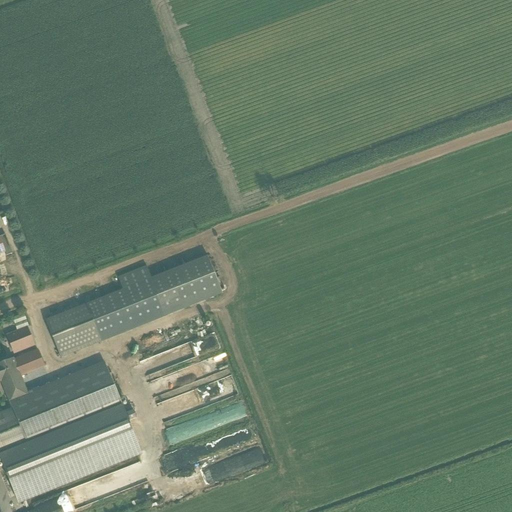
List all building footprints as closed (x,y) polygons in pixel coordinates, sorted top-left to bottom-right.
[(0,254),(5,253),(6,255),(12,253),(5,234),(0,236),(0,254)] [(207,257),(151,279),(166,317),(220,292),(207,257)] [(52,318),(46,320),(60,358),(101,342),(86,304),(52,318)] [(14,353),(24,349),(17,332),(8,336),(14,353)] [(138,363),(142,375),(211,351),(220,348),(215,334),(145,358),(145,361),(138,363)] [(0,382),(1,382),(2,384),(5,394),(8,401),(11,408),(11,409),(5,412),(0,413),(0,458),(16,497),(17,501),(18,502),(97,470),(137,454),(141,452),(124,410),(104,362),(28,393),(21,376),(33,371),(26,355),(14,360),(13,358),(0,363),(0,382)] [(34,511),(65,511),(109,495),(103,478),(32,505),(34,511)]
